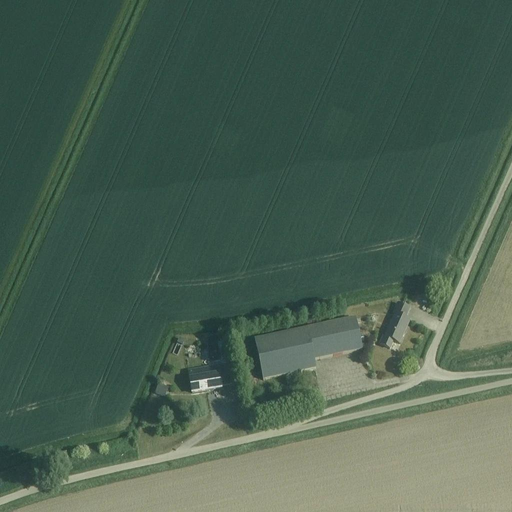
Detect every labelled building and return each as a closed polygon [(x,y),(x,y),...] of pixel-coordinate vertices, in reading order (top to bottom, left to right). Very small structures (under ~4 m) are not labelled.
[(409,310),(400,306),(398,305),(393,314),(396,315),(385,338),(383,337),(380,346),(390,350),(393,342),(399,345),(410,321),(405,319),(409,310)] [(307,327),(316,325),(314,317),(305,319),(307,327)] [(363,336),(359,336),(356,320),(291,333),(302,373),(315,370),(313,362),(362,351),(360,343),(365,342),(363,336)] [(302,373),(291,333),(254,341),(260,371),(262,381),(302,373)] [(206,336),(198,337),(201,354),(208,353),(206,336)] [(189,372),(192,394),(221,389),(219,378),(225,377),(223,367),(189,372)] [(159,386),(155,395),(163,398),(167,389),(159,386)]
